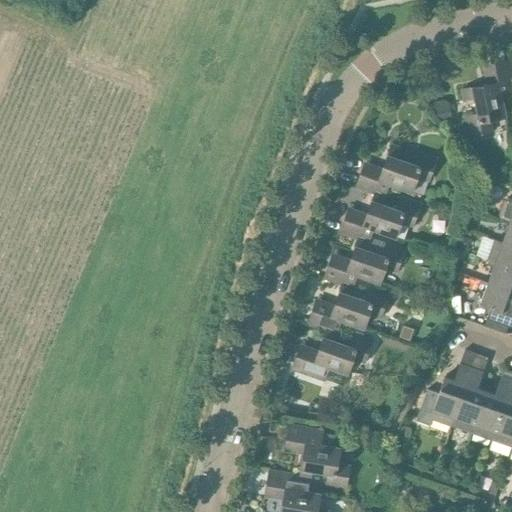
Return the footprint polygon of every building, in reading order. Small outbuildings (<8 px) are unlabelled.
[(471,87),(460,89),(462,100),(473,97),(476,113),(463,116),(467,136),(491,131),(488,119),(504,116),(502,104),(499,92),(509,90),(510,90),(508,80),(511,79),(507,60),(492,63),(496,82),(489,83),(485,84),(471,87)] [(435,105),(437,121),(451,119),(448,103),(435,105)] [(361,172),(357,184),(375,190),(376,187),(384,190),(387,191),(389,185),(413,193),(417,179),(429,183),(437,158),(417,151),(413,163),(397,158),(400,148),(391,144),(387,155),(383,168),(379,178),(361,172)] [(344,218),(340,230),(358,236),(359,233),(371,237),(371,236),(373,230),(396,238),(401,224),(413,228),(421,202),(401,195),(397,207),(383,202),(387,191),(384,190),(376,187),(375,190),(372,198),(367,213),(367,214),(363,225),(344,218)] [(509,221),(511,222),(511,199),(507,198),(503,201),(501,206),(497,218),(508,222),(509,221)] [(511,222),(509,221),(508,222),(502,242),(511,245),(511,222)] [(328,264),(324,275),(342,281),(343,278),(346,279),(355,282),(357,276),(380,284),(385,270),(397,274),(406,248),(385,240),(371,236),(371,237),(359,233),(358,236),(351,259),(347,270),(328,264)] [(460,236),(457,247),(467,250),(471,239),(460,236)] [(511,245),(502,242),(501,243),(493,240),(487,260),(494,262),(511,268),(511,245)] [(511,268),(494,262),(487,282),(511,291),(511,268)] [(451,270),(447,280),(456,283),(460,273),(451,270)] [(312,312),(308,321),(326,327),(327,325),(339,329),(341,322),(364,329),(369,315),(381,319),(390,293),(369,286),(364,298),(351,293),(355,282),(346,279),(343,278),(342,281),(340,290),(335,303),(330,318),(312,312)] [(511,291),(487,282),(480,304),(490,307),(486,319),(511,327),(511,291)] [(437,289),(432,301),(444,305),(449,294),(437,289)] [(296,354),(291,369),(324,380),(324,379),(344,386),(348,375),(353,360),(365,364),(373,339),(352,332),(348,344),(335,339),(339,329),(327,325),(326,327),(323,335),(319,350),(315,360),(296,354)] [(402,325),(398,337),(409,341),(414,329),(402,325)] [(427,389),(416,421),(430,426),(432,420),(450,426),(453,417),(476,352),(465,349),(454,380),(443,377),(438,393),(427,389)] [(471,434),(485,391),(477,388),(488,357),(476,352),(453,417),(450,426),(471,434)] [(491,441),(511,380),(511,372),(503,369),(494,394),(485,391),(471,434),(491,441)] [(511,448),(511,446),(511,380),(491,441),(511,448)] [(299,478),(311,481),(311,479),(313,471),(327,474),(324,487),(347,491),(351,465),(339,463),(342,448),(320,444),(323,430),(289,424),(286,440),(284,451),(303,455),(300,475),(299,478)] [(269,470),(266,485),(285,489),(283,500),(281,511),(330,511),(331,510),(319,508),(322,492),(309,490),(311,481),(299,478),(300,475),(269,470)] [(398,479),(395,487),(405,491),(409,482),(398,479)] [(354,501),(352,511),(364,511),(367,504),(354,501)]
